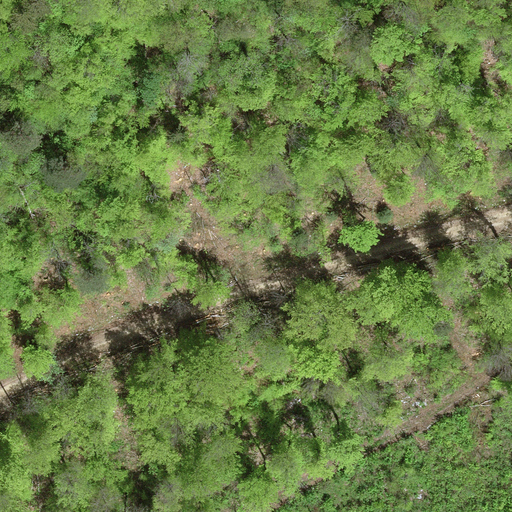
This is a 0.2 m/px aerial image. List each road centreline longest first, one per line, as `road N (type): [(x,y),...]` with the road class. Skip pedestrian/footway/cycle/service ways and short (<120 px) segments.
road 1 (track): [(0,391),(55,360),(262,284),(511,210)]
road 2 (track): [(266,511),(511,353)]
